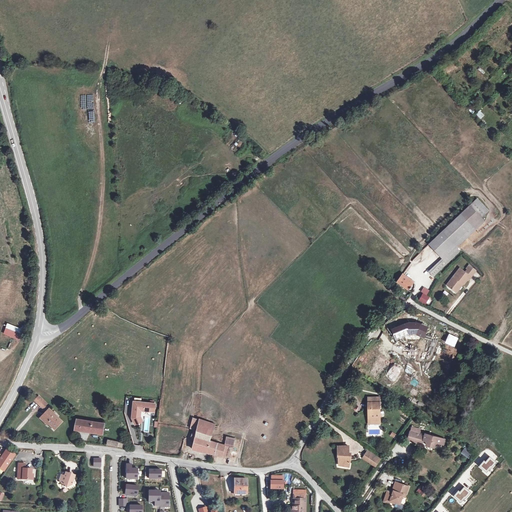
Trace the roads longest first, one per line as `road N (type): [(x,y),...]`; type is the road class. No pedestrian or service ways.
road 1 (tertiary): [(496,0),(429,59),(270,159),(39,344)]
road 2 (residential): [(511,352),(418,306),(398,306),(341,373),(290,464)]
road 3 (tertiary): [(39,344),(42,250),(0,85)]
road 4 (track): [(106,51),(95,95),(99,226),(82,311)]
road 5 (residential): [(116,451),(232,469),(290,464)]
